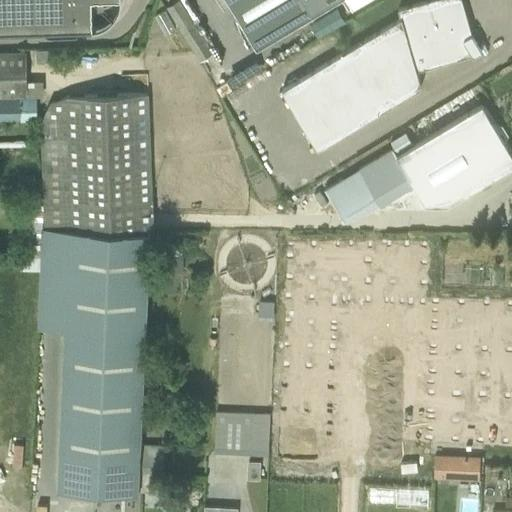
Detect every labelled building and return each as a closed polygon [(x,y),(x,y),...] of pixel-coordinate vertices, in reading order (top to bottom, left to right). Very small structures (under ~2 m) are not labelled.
[(0,0),(0,29),(43,29),(48,34),(77,33),(77,28),(91,27),(98,25),(105,22),(111,17),(116,11),(120,4),(120,0),(0,0)] [(227,0),(256,47),(335,0),(227,0)] [(400,18),(281,89),(317,149),(421,87),(416,70),(472,54),(472,55),(481,50),(471,34),(461,0),(429,0),(397,9),(400,18)] [(0,99),(20,99),(20,50),(0,51),(0,99)] [(40,122),(42,228),(151,230),(153,230),(147,93),(66,96),(48,104),(40,122)] [(36,98),(20,99),(0,99),(0,120),(35,119),(36,98)] [(511,165),(511,155),(481,104),(396,156),(385,138),(353,157),(360,167),(324,189),(344,219),(379,206),(448,203),(511,165)] [(25,194),(22,254),(38,255),(41,195),(25,194)] [(140,445),(151,230),(42,228),(38,329),(63,330),(57,488),(138,492),(139,479),(140,445)] [(293,245),(294,257),(311,256),(310,244),(293,245)] [(318,264),(295,265),(295,277),(318,276),(318,264)] [(273,356),(270,442),(287,442),(289,404),(295,405),(297,357),(273,356)] [(213,453),(267,455),(269,413),(215,411),(213,453)] [(140,445),(139,479),(153,479),(155,446),(140,445)] [(480,456),(434,455),(433,478),(478,480),(480,456)] [(245,479),(262,479),(263,462),(246,461),(245,479)]
